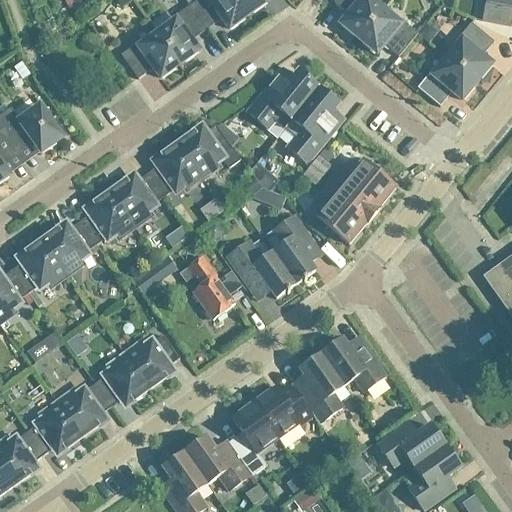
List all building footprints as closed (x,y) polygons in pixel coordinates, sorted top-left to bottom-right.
[(61,0),(69,11),(85,0),(61,0)] [(248,16),(235,0),(199,0),(189,7),(206,31),(222,20),(229,30),(248,16)] [(235,0),(248,16),(266,3),(264,0),(235,0)] [(358,40),(383,11),(369,0),(336,0),(334,4),(348,16),(341,25),(358,40)] [(511,0),(489,0),(489,2),(486,2),(482,22),(511,27),(511,21),(511,0)] [(206,31),(189,7),(172,19),(174,22),(157,35),(179,66),(198,52),(191,42),(206,31)] [(383,11),(358,40),(376,55),(384,46),(399,58),(417,35),(402,22),(399,25),(383,11)] [(447,59),(476,83),(491,66),(481,58),(494,43),(471,24),(458,40),(460,42),(447,59)] [(179,66),(157,35),(139,47),(137,44),(121,56),(138,81),(153,69),(160,79),(179,66)] [(476,83),(447,59),(433,76),(430,73),(417,89),(440,108),(453,94),(461,101),(476,83)] [(283,71),(267,90),(247,114),(267,130),(273,122),(284,131),(318,90),(298,73),(293,80),(283,71)] [(338,106),(318,90),(284,131),(295,140),(287,150),(306,166),(343,121),(333,113),(338,106)] [(4,104),(0,107),(0,132),(17,156),(34,144),(41,154),(61,139),(60,137),(63,135),(53,121),(56,119),(55,118),(49,122),(39,108),(37,110),(29,98),(12,110),(11,109),(8,111),(4,104)] [(202,128),(196,132),(178,145),(202,179),(217,168),(215,165),(222,160),(228,170),(241,161),(216,127),(206,134),(202,128)] [(17,156),(0,132),(0,182),(8,177),(1,167),(17,156)] [(396,134),(393,149),(406,152),(409,137),(396,134)] [(153,162),(156,166),(158,168),(148,175),(164,198),(174,191),(176,193),(184,187),(187,190),(202,179),(178,145),(153,162)] [(335,187),(373,219),(379,211),(378,210),(395,189),(374,172),(376,170),(375,169),(373,171),(362,162),(347,181),(343,178),(335,187)] [(134,177),(109,194),(134,228),(149,217),(147,213),(156,207),(154,205),(164,198),(148,175),(138,182),(134,177)] [(373,219),(335,187),(327,197),(331,200),(316,219),(326,228),(325,230),(326,230),(327,228),(349,246),(365,226),(367,226),(373,219)] [(85,211),(88,215),(90,217),(80,224),(96,247),(106,240),(108,242),(116,235),(119,239),(134,228),(109,194),(85,211)] [(321,257),(315,248),(293,218),(263,240),(296,287),(303,282),(304,283),(307,281),(305,280),(315,273),(310,266),(321,257)] [(66,225),(60,229),(42,242),(66,276),(82,265),(79,262),(88,256),(87,254),(96,247),(80,224),(70,231),(66,225)] [(249,244),(227,259),(245,285),(258,303),(271,293),(276,300),(286,294),(287,295),(290,293),(289,292),(296,287),(272,254),(262,240),(252,248),(249,244)] [(22,265),(12,272),(28,295),(38,288),(40,290),(48,284),(51,287),(66,276),(42,242),(18,259),(22,265)] [(511,256),(499,266),(482,278),(511,320),(511,256)] [(217,277),(203,258),(180,275),(193,293),(192,294),(213,322),(234,306),(215,279),(217,277)] [(0,276),(0,323),(14,314),(11,310),(20,304),(18,302),(28,295),(12,272),(2,279),(0,276)] [(219,285),(228,297),(241,287),(230,272),(223,277),(225,281),(219,285)] [(140,346),(125,357),(149,391),(173,373),(169,368),(179,361),(162,338),(152,345),(151,343),(143,349),(140,346)] [(342,341),(321,356),(343,388),(354,381),(364,394),(386,378),(358,340),(347,348),(342,341)] [(299,371),(304,378),(291,387),(313,417),(319,426),(342,409),(333,396),(343,388),(321,356),(299,371)] [(104,379),(94,386),(111,409),(121,402),(125,408),(149,391),(125,357),(109,368),(112,371),(103,377),(104,379)] [(111,409),(94,386),(85,393),(83,391),(75,398),(72,394),(57,405),(81,439),(106,422),(101,416),(111,409)] [(291,387),(280,395),(275,389),(252,405),(277,440),(299,425),(301,426),(313,417),(291,387)] [(36,427),(26,435),(43,458),(53,450),(57,456),(81,439),(57,405),(41,416),(44,420),(35,426),(36,427)] [(277,440),(252,405),(232,420),(244,437),(231,447),(252,477),(266,467),(257,455),(277,440)] [(414,470),(445,448),(430,427),(417,436),(409,425),(377,447),(393,469),(407,460),(414,470)] [(43,458),(26,435),(17,442),(15,440),(7,446),(4,443),(0,445),(0,469),(13,488),(38,470),(33,465),(43,458)] [(227,442),(214,451),(205,438),(184,454),(207,486),(219,478),(229,493),(252,477),(231,447),(227,442)] [(445,448),(414,470),(422,481),(408,490),(423,511),(424,511),(455,490),(447,479),(460,469),(445,448)] [(162,469),(171,481),(160,489),(176,511),(202,511),(206,509),(195,495),(207,486),(184,454),(162,469)] [(0,497),(13,488),(0,469),(0,497)] [(489,483),(501,503),(509,498),(497,478),(489,483)] [(307,491),(279,506),(282,511),(309,511),(317,508),(307,491)]
